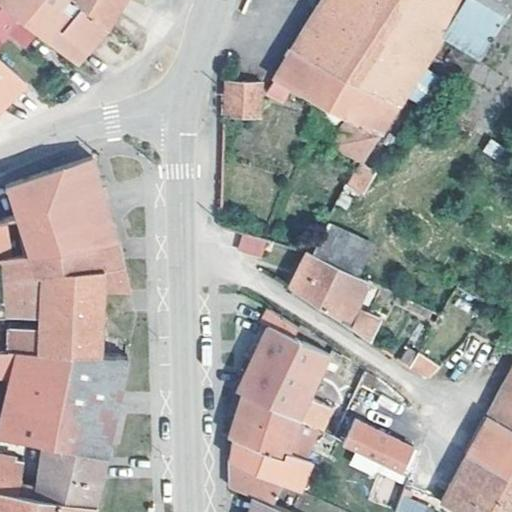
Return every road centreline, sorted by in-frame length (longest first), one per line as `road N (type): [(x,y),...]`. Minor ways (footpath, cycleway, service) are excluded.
road 1 (residential): [(182,261),(251,277),(458,414)]
road 2 (secondary): [(189,511),(182,261)]
road 3 (tertiary): [(183,115),(110,121),(0,161)]
road 4 (secondary): [(182,261),(183,115)]
